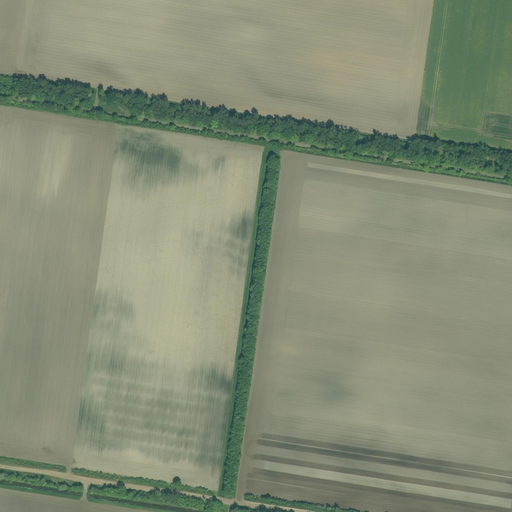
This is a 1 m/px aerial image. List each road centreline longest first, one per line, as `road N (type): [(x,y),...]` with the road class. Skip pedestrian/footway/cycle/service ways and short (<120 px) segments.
road 1 (track): [(511,177),(0,94)]
road 2 (track): [(0,464),(295,511)]
